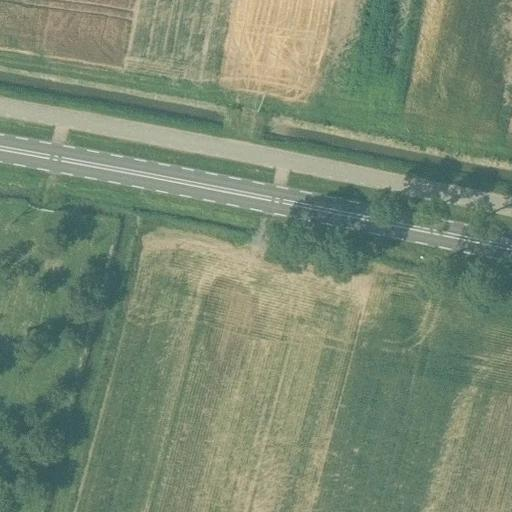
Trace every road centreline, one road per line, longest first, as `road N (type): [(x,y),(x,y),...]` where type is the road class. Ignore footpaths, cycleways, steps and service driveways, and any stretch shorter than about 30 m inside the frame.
road 1 (primary): [(511,244),(0,148)]
road 2 (unclassified): [(511,198),(0,104)]
